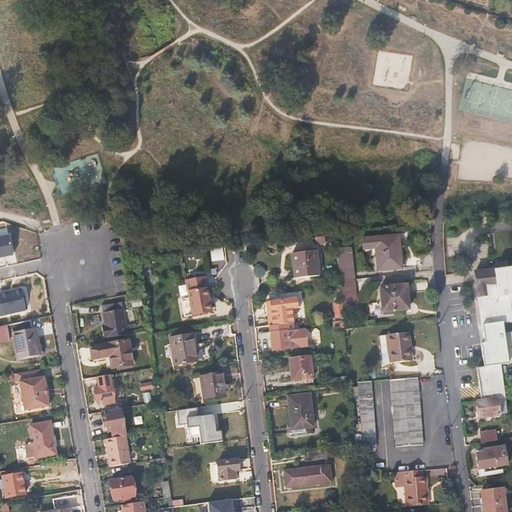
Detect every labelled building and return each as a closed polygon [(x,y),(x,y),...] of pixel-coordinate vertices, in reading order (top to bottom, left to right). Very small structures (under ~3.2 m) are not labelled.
[(16,232),(0,234),(0,256),(19,254),(16,232)] [(363,239),(364,249),(376,248),(378,270),(402,268),(399,236),(363,239)] [(222,247),(210,248),(212,260),(224,258),(222,247)] [(316,252),(293,254),(296,279),(319,276),(316,252)] [(356,280),(353,254),(337,255),(339,282),(356,280)] [(505,398),(501,366),(511,364),(511,331),(506,333),(505,324),(511,322),(511,267),(489,270),(473,273),(476,298),(479,298),(485,344),(481,344),(484,367),(477,368),(481,400),(477,401),(477,402),(497,399),(505,398)] [(211,309),(205,277),(187,281),(189,301),(186,301),(188,316),(214,311),(214,308),(211,309)] [(359,310),(356,280),(339,282),(339,284),(342,318),(344,330),(357,329),(355,310),(359,310)] [(27,285),(0,289),(0,299),(2,311),(30,307),(27,285)] [(407,285),(381,288),(384,312),(409,310),(407,285)] [(292,323),(291,308),(299,307),(298,299),(267,303),(270,326),(288,324),(292,323)] [(124,311),(102,314),(105,338),(127,335),(124,311)] [(40,356),(36,330),(32,331),(30,321),(0,327),(0,344),(8,344),(7,340),(14,338),(18,359),(40,356)] [(299,347),(297,331),(288,332),(288,324),(270,326),(273,350),(299,347)] [(409,332),(387,335),(391,363),(410,361),(408,341),(410,341),(409,332)] [(192,335),(170,339),(175,365),(197,361),(192,335)] [(128,341),(91,347),(93,359),(109,356),(111,368),(132,365),(128,341)] [(312,378),(310,356),(290,358),(293,381),(312,378)] [(222,373),(201,377),(204,399),(226,395),(222,373)] [(114,403),(109,376),(97,378),(99,387),(95,388),(98,403),(103,402),(104,405),(114,403)] [(422,445),(418,377),(392,380),(396,447),(422,445)] [(376,448),(371,382),(359,383),(364,449),(376,448)] [(42,385),(18,390),(19,397),(14,398),(17,414),(46,409),(42,385)] [(314,427),(310,394),(287,397),(291,429),(305,428),(314,427)] [(498,416),(497,399),(477,402),(479,418),(498,416)] [(235,425),(232,403),(220,405),(221,417),(213,418),(213,427),(235,425)] [(124,429),(121,414),(122,413),(121,409),(103,412),(103,416),(102,417),(104,428),(108,427),(109,432),(124,429)] [(51,423),(30,426),(33,444),(25,445),(27,458),(35,456),(35,458),(56,455),(51,423)] [(481,442),(498,440),(497,429),(480,431),(481,442)] [(126,437),(106,440),(110,467),(131,463),(126,437)] [(483,452),(477,453),(480,476),(500,474),(499,467),(507,467),(504,447),(497,448),(496,443),(482,444),(483,452)] [(325,459),(324,451),(306,453),(307,461),(325,459)] [(166,466),(165,458),(151,460),(152,469),(166,466)] [(74,470),(73,459),(66,460),(67,471),(74,470)] [(237,460),(217,462),(219,480),(235,479),(234,471),(239,471),(237,460)] [(331,482),(329,466),(308,469),(309,485),(331,482)] [(309,485),(308,469),(285,471),(286,487),(309,485)] [(428,506),(426,478),(422,478),(422,470),(403,472),(406,507),(428,506)] [(22,473),(2,477),(6,497),(25,495),(22,473)] [(133,496),(130,476),(110,479),(114,499),(123,498),(124,502),(130,501),(130,497),(133,496)] [(171,497),(168,481),(162,482),(164,498),(171,497)] [(505,503),(503,490),(481,493),(483,506),(505,503)] [(144,511),(142,511),(140,502),(121,506),(122,511),(144,511)] [(505,511),(505,503),(483,506),(483,511),(505,511)]
